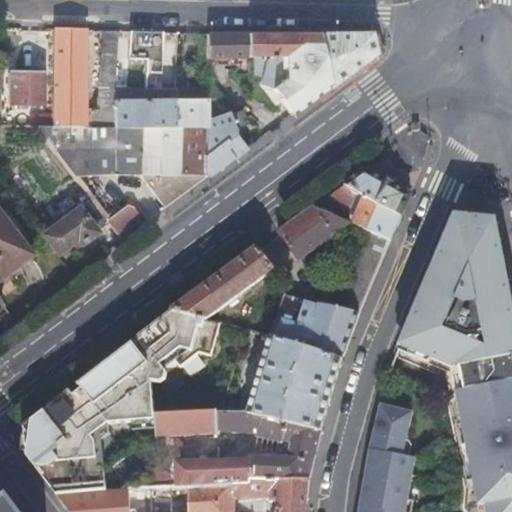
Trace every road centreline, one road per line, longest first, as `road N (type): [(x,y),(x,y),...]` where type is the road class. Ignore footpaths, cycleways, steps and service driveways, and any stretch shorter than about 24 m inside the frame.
road 1 (secondary): [(0,386),(452,48)]
road 2 (residential): [(452,48),(441,186),(405,264),(336,472),(334,511)]
road 3 (residential): [(452,48),(418,16),(0,7)]
